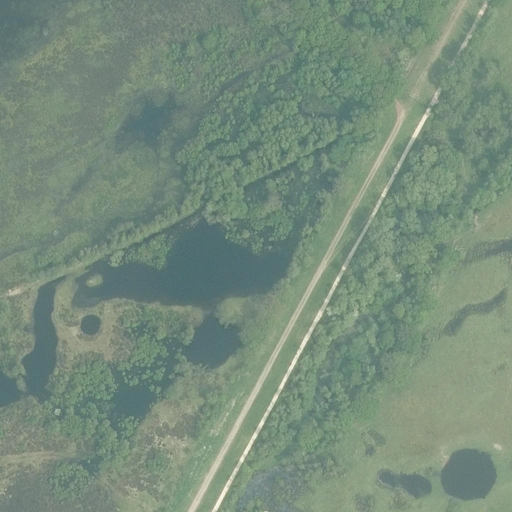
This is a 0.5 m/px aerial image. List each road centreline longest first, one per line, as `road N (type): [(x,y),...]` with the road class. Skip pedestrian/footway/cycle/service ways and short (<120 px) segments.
road 1 (track): [(190,511),(464,0)]
road 2 (track): [(404,111),(274,0)]
